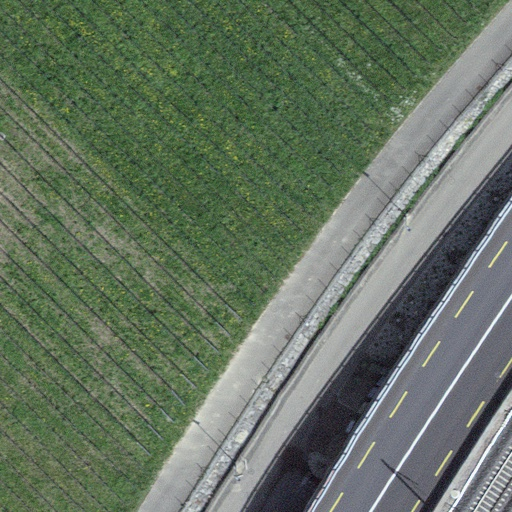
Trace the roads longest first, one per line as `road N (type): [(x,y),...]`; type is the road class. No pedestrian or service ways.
road 1 (track): [(511,33),(378,187),(273,332),(161,511)]
road 2 (track): [(267,472),(433,225),(511,126)]
road 3 (primary): [(511,292),(368,511)]
